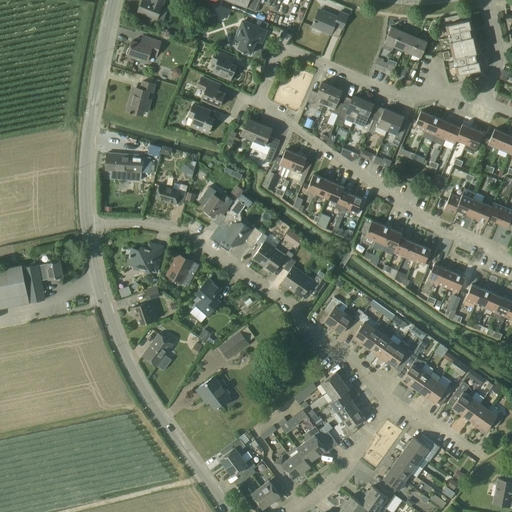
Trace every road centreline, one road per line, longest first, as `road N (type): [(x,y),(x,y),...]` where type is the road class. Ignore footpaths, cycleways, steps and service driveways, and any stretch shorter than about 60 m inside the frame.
road 1 (residential): [(390,401),(351,355),(199,241),(154,226),(86,228)]
road 2 (tertiary): [(228,511),(135,379),(103,302),(86,228)]
road 3 (residential): [(511,261),(433,227),(254,101)]
road 4 (residential): [(482,103),(444,88),(401,96),(283,47),(254,101)]
road 5 (tertiary): [(86,228),(87,134),(112,0)]
road 6 (track): [(202,476),(69,511)]
